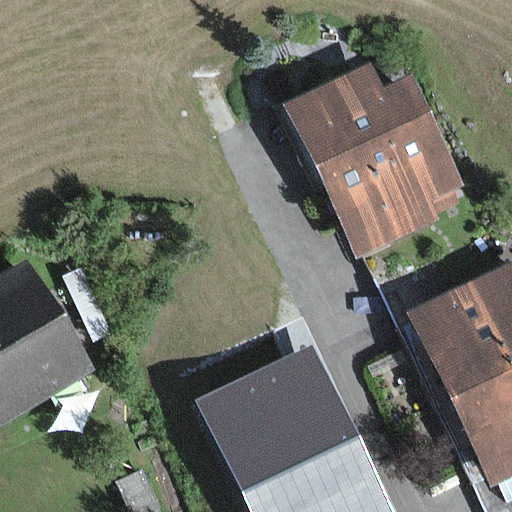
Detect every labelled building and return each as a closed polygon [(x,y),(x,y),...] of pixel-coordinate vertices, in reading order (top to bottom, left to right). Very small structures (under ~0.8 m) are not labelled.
[(332,124),(304,137),(329,191),(347,231),(377,217),(384,234),(454,201),(402,90),(374,103),(363,79),(320,99),(332,124)] [(64,288),(86,335),(103,327),(77,271),(64,288)] [(403,346),(433,408),(511,369),(511,272),(405,324),(409,332),(413,341),(403,346)] [(20,275),(0,286),(0,417),(78,371),(47,319),(20,275)] [(304,362),(209,407),(258,511),(295,511),(306,507),(308,511),(375,511),(345,448),(304,362)] [(478,471),(495,508),(511,500),(511,369),(433,408),(462,470),(474,464),(478,471)]
